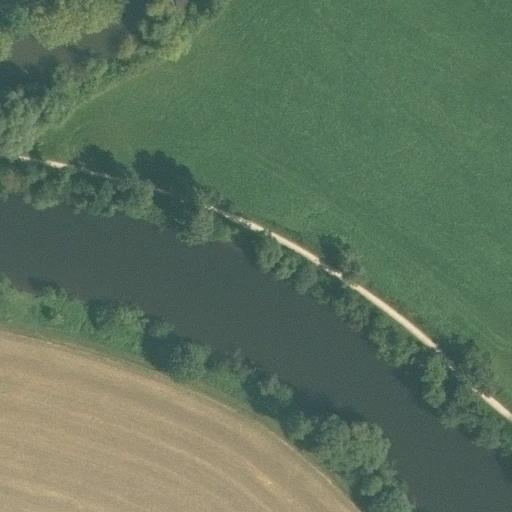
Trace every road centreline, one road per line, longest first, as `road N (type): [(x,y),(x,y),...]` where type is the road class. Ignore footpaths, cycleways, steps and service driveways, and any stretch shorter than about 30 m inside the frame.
road 1 (track): [(0,156),(218,213),(284,245),(341,278),(511,421)]
road 2 (track): [(370,511),(313,461),(236,414),(157,379),(0,332)]
